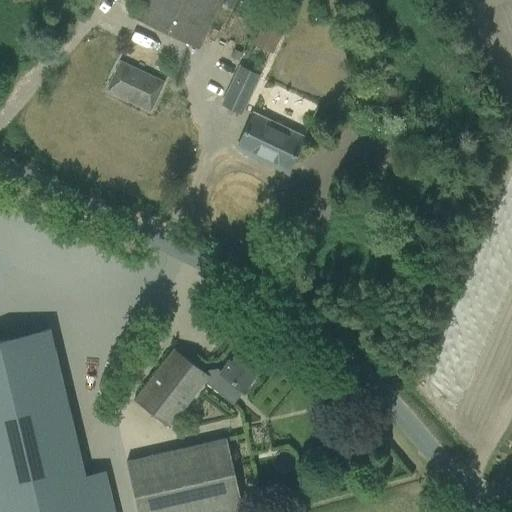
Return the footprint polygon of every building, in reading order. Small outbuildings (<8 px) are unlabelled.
[(143,0),(143,1),(135,19),(198,49),(207,31),(221,0),(143,0)] [(233,0),(222,0),(219,7),(229,11),(234,1),(233,0)] [(271,6),(253,45),(258,47),(271,54),(290,15),(276,8),(271,6)] [(235,50),(231,58),(237,60),(241,53),(235,50)] [(150,112),(163,83),(120,63),(106,91),(150,112)] [(240,114),(256,76),(240,68),(222,106),(240,114)] [(237,149),(287,173),(303,139),(253,115),(237,149)] [(371,115),(368,134),(400,139),(403,120),(371,115)] [(102,511),(60,328),(0,342),(0,511),(102,511)] [(233,405),(250,382),(263,366),(242,350),(231,363),(229,361),(221,372),(217,369),(208,371),(205,375),(174,350),(134,401),(169,427),(204,383),(233,405)] [(229,511),(242,509),(225,438),(124,461),(136,511),(229,511)]
